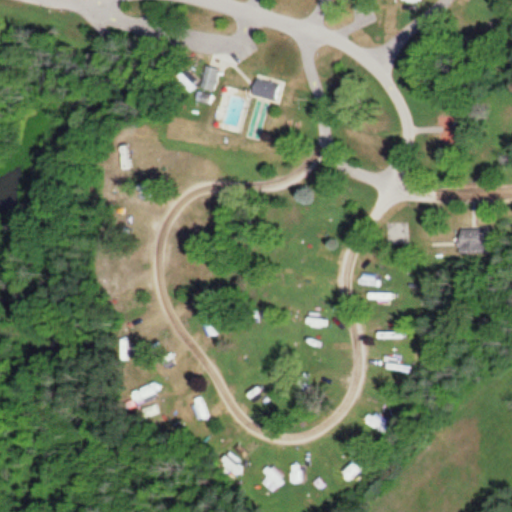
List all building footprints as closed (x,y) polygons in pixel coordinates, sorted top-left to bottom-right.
[(370,23),(382,19),(379,11),(367,15),(370,23)] [(224,69),(219,88),(207,84),(211,66),(224,69)] [(263,78),(288,85),(284,98),(259,91),(263,78)] [(408,222),(399,222),(399,241),(408,240),(408,222)] [(463,226),(463,252),(494,252),(494,226),(463,226)] [(330,255),(333,248),(321,243),(318,251),(330,255)] [(208,244),(192,244),(192,257),(208,257),(208,244)] [(386,284),(386,271),(367,271),(367,284),(386,284)] [(376,302),(398,302),(398,291),(376,291),(376,302)] [(238,382),(244,390),(260,378),(254,370),(238,382)] [(182,385),(180,378),(167,381),(170,389),(182,385)] [(392,424),(373,411),(368,419),(387,432),(392,424)] [(266,469),(285,481),(290,473),(271,461),(266,469)] [(299,477),(317,475),(315,462),(298,464),(299,477)]
